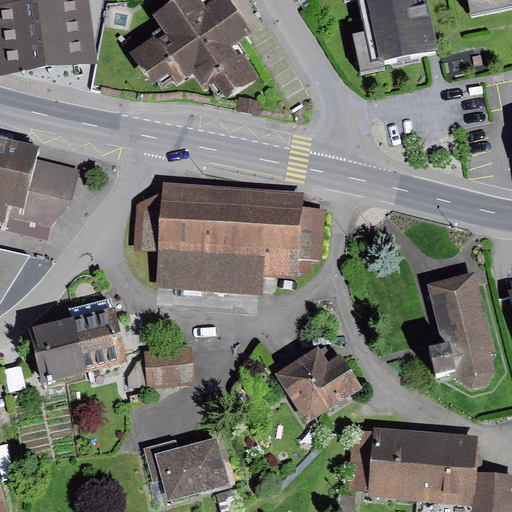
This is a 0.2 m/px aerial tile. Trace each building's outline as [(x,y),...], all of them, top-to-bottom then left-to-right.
[(88,0),(74,0),(0,9),(0,30),(90,18),(88,0)] [(0,0),(0,9),(74,0),(0,0)] [(162,31),(129,55),(152,87),(169,75),(177,86),(191,76),(203,93),(213,86),(225,102),(258,79),(243,57),(239,60),(229,47),(249,33),(225,0),(218,0),(207,8),(201,0),(175,0),(152,17),(162,31)] [(201,0),(207,8),(218,0),(201,0)] [(423,0),(355,0),(362,33),(350,35),(357,71),(436,55),(423,0)] [(511,0),(467,0),(471,16),(511,6),(511,0)] [(90,18),(0,30),(0,52),(93,39),(90,18)] [(93,39),(0,52),(0,73),(96,61),(93,39)] [(261,102),(239,98),(237,112),(259,116),(261,102)] [(36,150),(0,141),(0,222),(2,223),(7,206),(20,209),(17,219),(52,228),(73,202),(80,172),(34,161),(36,150)] [(305,193),(163,183),(162,194),(138,205),(134,250),(158,252),(156,289),(263,296),(265,278),(298,280),(299,274),(311,274),(312,262),(323,263),(327,209),(304,207),(305,193)] [(0,303),(28,256),(0,250),(0,303)] [(476,275),(428,286),(443,346),(429,350),(435,376),(449,373),(451,381),(456,380),(472,390),(486,387),(495,376),(491,362),(496,357),(476,275)] [(74,319),(88,374),(128,364),(112,299),(72,309),(74,319)] [(88,374),(74,319),(29,330),(43,385),(88,374)] [(191,348),(144,352),(148,389),(195,385),(191,348)] [(319,348),(277,376),(309,424),(361,389),(339,356),(329,363),(319,348)] [(144,359),(129,360),(131,385),(146,384),(144,359)] [(21,367),(5,370),(10,393),(26,390),(21,367)] [(421,503),(426,433),(374,429),(373,435),(353,433),(348,492),(368,493),(368,500),(421,503)] [(479,437),(426,433),(421,503),(474,507),(476,474),(479,437)] [(177,441),(144,450),(153,484),(162,482),(168,503),(231,486),(219,439),(179,449),(177,441)] [(511,511),(511,476),(476,474),(474,507),(473,511),(511,511)] [(0,511),(8,511),(0,482),(0,511)] [(239,511),(234,491),(217,496),(220,511),(239,511)]
